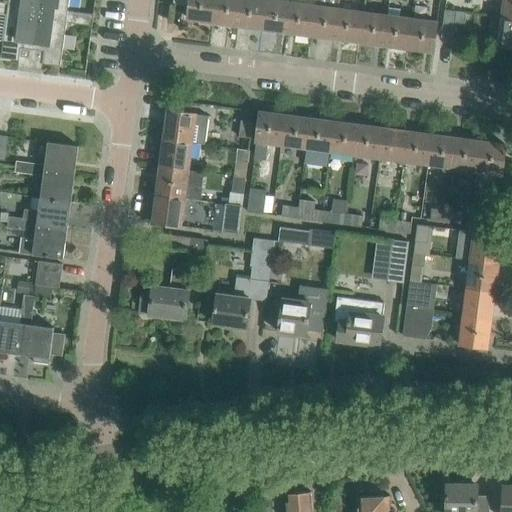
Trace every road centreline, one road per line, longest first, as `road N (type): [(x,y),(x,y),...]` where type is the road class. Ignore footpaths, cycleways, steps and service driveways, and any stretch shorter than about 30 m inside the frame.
road 1 (residential): [(109,478),(301,448),(511,441)]
road 2 (residential): [(511,103),(132,51)]
road 3 (residential): [(125,103),(95,321),(94,398)]
road 4 (residential): [(0,86),(125,103)]
